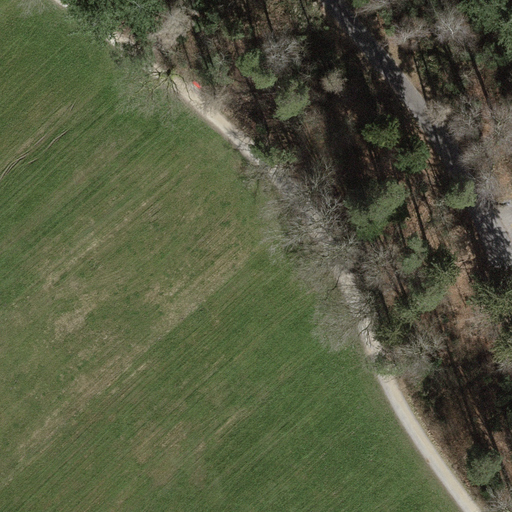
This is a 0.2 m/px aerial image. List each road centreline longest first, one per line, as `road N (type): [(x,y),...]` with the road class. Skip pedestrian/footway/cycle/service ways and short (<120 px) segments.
road 1 (track): [(63,0),(264,160),(320,232),(384,375),(472,511)]
road 2 (track): [(511,283),(460,177),(402,88),(329,0)]
